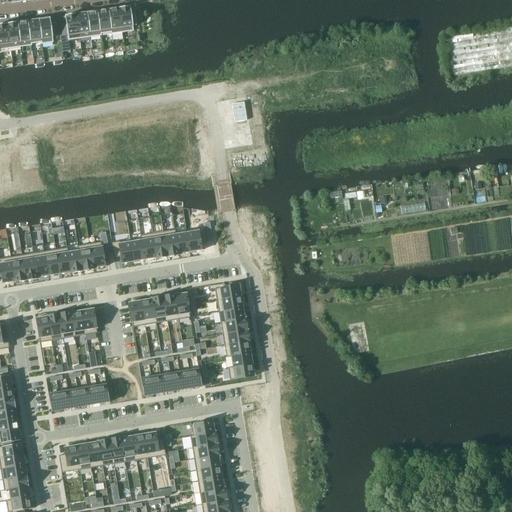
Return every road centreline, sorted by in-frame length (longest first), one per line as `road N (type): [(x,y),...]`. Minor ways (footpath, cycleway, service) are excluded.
road 1 (residential): [(229,213),(203,95),(0,124)]
road 2 (residential): [(232,251),(218,261),(11,297)]
road 3 (residential): [(34,437),(233,402)]
road 4 (residential): [(271,398),(254,278),(232,251)]
road 5 (residential): [(34,437),(11,297)]
